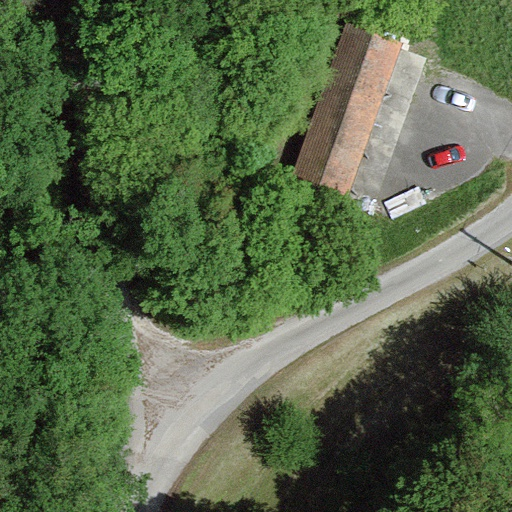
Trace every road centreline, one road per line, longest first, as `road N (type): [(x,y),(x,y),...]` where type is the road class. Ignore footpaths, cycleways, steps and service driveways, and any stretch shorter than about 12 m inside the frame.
road 1 (unclassified): [(138,511),(160,456),(210,398),(324,323),(511,223)]
road 2 (track): [(177,430),(134,317),(104,196),(97,108),(102,0)]
